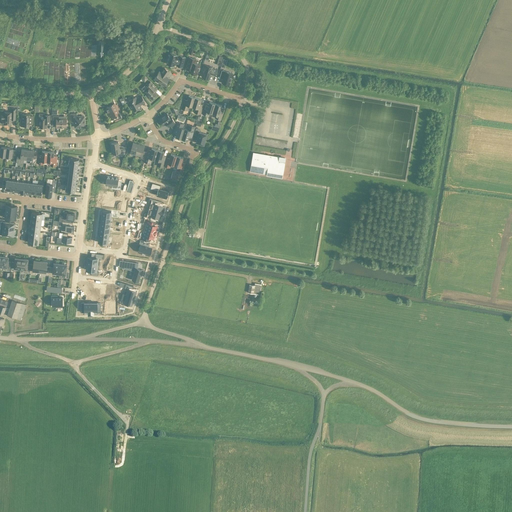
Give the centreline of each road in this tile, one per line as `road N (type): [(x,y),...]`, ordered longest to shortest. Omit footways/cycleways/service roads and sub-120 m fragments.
road 1 (unclassified): [(141,324),(183,199),(243,100)]
road 2 (unclassified): [(352,382),(418,418),(511,426)]
road 3 (residential): [(89,166),(139,178),(124,255),(117,254)]
road 4 (unclassified): [(243,100),(247,70),(239,56),(158,24)]
road 5 (unclassified): [(203,347),(81,340)]
